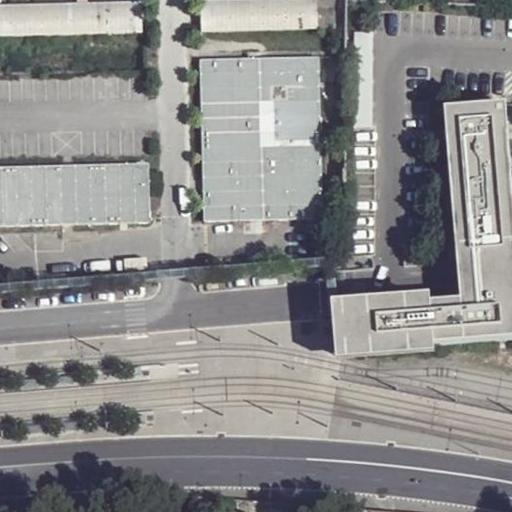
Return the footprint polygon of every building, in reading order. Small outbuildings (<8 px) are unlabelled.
[(200,33),(315,30),(314,0),(311,0),(200,3),(200,33)] [(140,4),(0,7),(0,38),(140,35),(140,4)] [(316,59),(202,61),(206,222),(320,219),(316,59)] [(454,261),(511,256),(511,218),(502,104),(442,108),(454,261)] [(149,167),(0,171),(0,231),(151,227),(149,167)] [(488,309),(511,307),(511,256),(454,261),(457,290),(458,300),(488,297),(488,309)] [(342,352),(342,353),(511,338),(511,307),(488,309),(488,297),(458,300),(343,310),(342,327),(342,335),(342,346),(342,352)] [(83,382),(83,375),(59,377),(59,384),(83,382)] [(48,385),(47,378),(23,380),(24,387),(48,385)] [(87,434),(86,427),(62,429),(63,436),(87,434)] [(52,437),(51,430),(27,432),(28,439),(52,437)]
